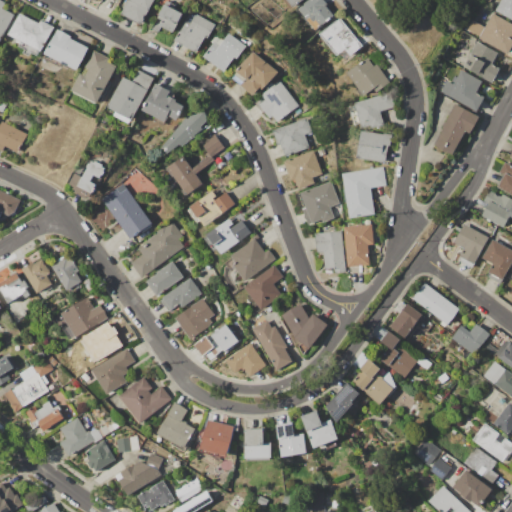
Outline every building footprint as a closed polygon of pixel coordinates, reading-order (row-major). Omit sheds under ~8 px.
[(0,0),(6,3),(3,8),(15,15),(0,44),(0,0)] [(121,14),(127,0),(155,0),(143,25),(121,14)] [(303,0),(294,8),(293,7),(291,8),(284,0),(303,0)] [(295,11),(298,8),(299,9),(310,0),(324,0),(328,5),(327,6),(330,10),(332,7),(338,14),(317,31),(314,28),(313,29),(305,19),(303,21),(295,11)] [(500,0),(511,0),(511,20),(495,11),(500,0)] [(158,19),(164,5),(183,14),(173,33),(159,26),(161,20),(158,19)] [(176,40),(183,26),(182,25),(189,12),(215,25),(209,38),(205,36),(198,51),(176,40)] [(10,35),(21,14),(40,24),(41,21),(55,28),(43,52),(41,51),(39,56),(32,53),(31,56),(25,53),(27,50),(20,46),(22,42),(10,35)] [(479,38),(480,37),(467,30),(471,22),(484,29),(492,14),(511,25),(511,46),(508,53),(479,38)] [(320,35),(341,18),(365,48),(361,51),(360,49),(351,56),(346,49),(338,56),(320,35)] [(46,54),(59,30),(72,37),(71,39),(90,49),(78,71),(69,66),(67,69),(45,58),(47,55),(46,54)] [(203,57),(213,43),(211,41),(216,34),(224,40),(229,34),(246,47),(237,59),(235,58),(225,72),(203,57)] [(463,66),(476,41),(498,52),(491,65),(500,69),(493,82),(463,66)] [(72,90),(79,77),(78,77),(86,61),(88,63),(95,51),(110,59),(109,62),(118,67),(98,104),(72,90)] [(253,51),(278,72),(266,87),(265,86),(262,90),(260,88),(253,96),(232,79),(237,73),(236,72),(253,51)] [(348,73),(368,58),(374,67),(377,64),(391,84),(381,91),(380,90),(377,92),(375,89),(365,97),(348,73)] [(107,107),(123,77),(132,81),(138,69),(155,78),(130,125),(114,116),(116,112),(107,107)] [(440,92),(446,81),(453,85),(461,70),(482,82),(476,93),(484,97),(477,111),(440,92)] [(279,81),(299,106),(276,124),(272,118),(270,119),(259,105),(265,100),(261,95),(268,89),(267,87),(272,84),(273,85),(279,81)] [(142,110),(156,83),(171,91),(168,96),(178,101),(177,102),(186,107),(178,121),(169,117),(165,123),(164,123),(162,125),(153,120),(155,117),(142,110)] [(355,104),(390,93),(395,107),(381,112),(386,128),(381,129),(381,127),(377,128),(376,127),(372,128),(371,126),(364,128),(362,124),(361,124),(360,123),(353,125),(348,108),(356,105),(355,104)] [(435,145),(443,130),(441,129),(454,104),(479,117),(470,134),(465,131),(453,155),(435,145)] [(160,150),(193,109),(206,112),(207,121),(202,126),(201,130),(195,134),(195,138),(183,147),(180,146),(165,156),(160,150)] [(273,131),(306,118),(312,135),(308,137),(307,134),(305,135),(310,148),(286,157),(281,145),(279,146),(273,131)] [(0,149),(0,124),(2,121),(28,135),(18,153),(5,146),(3,151),(0,149)] [(362,131),(386,134),(385,142),(389,143),(386,161),(358,157),(362,131)] [(167,168),(183,156),(192,169),(208,158),(205,155),(207,153),(201,144),(215,134),(227,151),(196,175),(204,185),(188,196),(167,168)] [(285,162),(314,151),(323,175),(313,178),(316,185),(300,191),(296,180),(292,181),(285,162)] [(69,184),(75,173),(83,177),(87,168),(86,168),(88,163),(90,164),(91,161),(94,163),(96,159),(104,164),(102,167),(106,169),(90,199),(87,197),(86,199),(74,193),(75,190),(73,189),(74,187),(69,184)] [(511,195),(497,187),(504,175),(499,173),(504,163),(511,167),(511,195)] [(343,174),(384,167),(387,185),(370,188),(375,215),(351,219),(343,174)] [(301,193),(331,182),(339,204),(330,207),(334,218),(323,222),(322,220),(308,225),(302,210),(306,209),(301,193)] [(102,200),(122,184),(152,224),(132,239),(102,200)] [(0,189),(21,200),(15,213),(12,215),(9,216),(5,214),(3,213),(1,218),(0,217),(0,189)] [(188,211),(192,208),(191,207),(213,191),(219,199),(227,193),(236,205),(206,227),(202,221),(198,224),(188,211)] [(482,216),(489,204),(483,201),(489,191),(501,197),(502,194),(511,199),(511,217),(505,228),(491,221),(490,223),(485,220),(486,218),(482,216)] [(205,239),(209,236),(208,235),(230,219),(235,226),(242,221),(252,233),(223,255),(218,249),(215,251),(205,239)] [(142,278),(131,263),(142,255),(139,250),(148,243),(147,241),(157,234),(156,232),(164,226),(165,228),(172,223),(182,236),(178,240),(181,244),(183,242),(185,245),(183,246),(184,247),(142,278)] [(344,227),(372,224),(374,244),(368,245),(370,265),(348,268),(344,227)] [(464,224),(489,238),(472,268),(459,260),(465,249),(454,243),(464,224)] [(316,234),(342,231),(346,273),(334,274),(334,269),(325,270),(324,255),(319,255),(319,253),(318,253),(316,234)] [(233,265),(237,262),(232,256),(255,239),(265,253),(269,250),(276,259),(245,281),(233,265)] [(492,240),(511,251),(511,262),(500,284),(486,276),(493,264),(491,263),(489,265),(483,261),(484,259),(482,258),(492,240)] [(52,266),(59,262),(57,260),(63,256),(64,258),(66,257),(67,259),(71,257),(80,271),(77,273),(81,281),(67,290),(52,266)] [(22,270),(33,263),(35,265),(42,260),(51,273),(47,275),(53,284),(39,294),(22,270)] [(146,282),(156,274),(156,273),(172,261),(184,277),(157,297),(146,282)] [(243,288),(274,265),(283,277),(274,284),(282,295),(261,312),(243,288)] [(0,288),(0,283),(9,278),(9,277),(16,272),(22,282),(25,280),(30,286),(27,288),(31,295),(25,300),(22,295),(10,303),(0,288)] [(82,282),(90,277),(96,287),(88,292),(82,282)] [(163,297),(190,277),(202,294),(183,309),(180,305),(173,310),(172,309),(169,312),(161,301),(164,298),(163,297)] [(412,299),(425,282),(460,311),(448,327),(446,325),(444,328),(440,324),(442,322),(412,299)] [(61,313),(87,297),(94,309),(101,304),(110,317),(77,338),(76,336),(70,340),(63,329),(69,325),(61,313)] [(176,318),(203,298),(215,314),(204,322),(208,327),(192,340),(176,318)] [(281,316),(301,304),(310,319),(314,314),(328,325),(310,350),(299,342),(297,343),(281,316)] [(389,327),(408,304),(423,316),(405,339),(389,327)] [(253,329),(268,320),(272,328),(275,326),(289,348),(286,350),(292,361),(278,370),(253,329)] [(195,346),(209,336),(210,338),(217,333),(215,331),(219,328),(221,330),(228,324),(229,326),(231,326),(234,330),(233,332),(240,341),(234,345),(234,348),(223,357),(220,354),(212,360),(209,356),(206,359),(195,346)] [(451,337),(461,325),(470,333),(477,325),(490,335),(474,355),(451,337)] [(378,357),(386,346),(381,342),(389,331),(401,340),(393,349),(397,352),(401,347),(416,359),(419,354),(432,364),(427,371),(417,363),(405,378),(378,357)] [(486,342),(498,351),(505,341),(507,343),(508,341),(511,344),(511,345),(511,368),(498,359),(499,357),(495,354),(493,356),(482,348),(486,342)] [(227,361),(251,344),(267,366),(251,377),(244,367),(235,373),(227,361)] [(93,370),(127,349),(135,362),(127,366),(127,372),(123,376),(127,383),(108,394),(93,370)] [(0,359),(7,355),(15,368),(7,373),(10,379),(0,385),(0,359)] [(5,395),(24,382),(19,374),(32,365),(33,367),(47,359),(54,369),(44,376),(49,383),(46,385),(50,392),(16,413),(5,395)] [(353,380),(362,370),(360,368),(369,359),(380,369),(377,373),(382,377),(387,371),(389,373),(395,387),(396,388),(388,397),(387,396),(380,405),(353,380)] [(494,361),(511,374),(511,397),(483,376),(494,361)] [(120,397),(144,378),(153,389),(149,392),(151,394),(163,385),(173,398),(141,423),(120,397)] [(326,407),(347,384),(359,394),(355,399),(357,400),(360,403),(352,413),(348,410),(337,423),(326,407)] [(27,413),(36,407),(38,411),(44,407),(43,405),(49,401),(54,408),(59,405),(62,410),(60,411),(65,419),(44,432),(40,425),(36,428),(27,413)] [(157,434),(175,403),(188,411),(183,420),(198,429),(184,452),(171,444),(172,442),(157,434)] [(509,403),(511,405),(511,428),(507,435),(493,425),(509,403)] [(484,419),(494,423),(499,413),(489,408),(484,419)] [(300,416),(316,410),(321,423),(332,419),(334,425),(333,426),(338,439),(335,441),(337,446),(327,450),(325,445),(313,449),(300,416)] [(61,428),(77,418),(87,433),(90,431),(90,432),(96,428),(97,429),(99,427),(100,429),(106,425),(110,432),(104,435),(105,436),(102,438),(103,438),(94,444),(93,442),(69,457),(60,443),(67,438),(61,428)] [(208,421),(234,427),(227,456),(193,448),(201,428),(206,429),(208,421)] [(277,425),(292,423),(294,436),(304,434),(305,441),(307,440),(309,453),(292,456),(293,462),(285,464),(284,457),(282,457),(277,425)] [(473,440),(485,424),(511,443),(511,451),(504,463),(473,440)] [(244,430),(265,429),(265,443),(272,443),(273,457),(270,457),(270,460),(245,461),(244,430)] [(116,439),(137,436),(139,450),(118,453),(116,439)] [(413,452),(424,438),(441,450),(429,466),(421,460),(422,459),(413,452)] [(85,453),(104,441),(116,459),(97,471),(95,468),(92,470),(88,463),(91,461),(85,453)] [(465,463),(476,447),(497,462),(491,470),(498,475),(493,483),(465,463)] [(117,476),(135,465),(134,464),(139,462),(144,464),(146,463),(151,453),(163,459),(158,471),(152,469),(146,472),(145,475),(150,483),(128,496),(117,476)] [(430,470),(439,459),(451,468),(443,480),(430,470)] [(453,489),(467,471),(493,490),(491,491),(494,493),(490,499),(487,497),(479,508),(472,503),(471,504),(458,495),(459,493),(453,489)] [(175,491),(196,478),(203,490),(182,503),(175,491)] [(137,497),(141,494),(143,493),(146,491),(147,492),(150,490),(150,489),(164,481),(175,500),(167,505),(166,504),(161,507),(160,505),(152,510),(150,506),(145,509),(137,497)] [(0,511),(0,483),(2,482),(7,488),(9,486),(22,504),(10,511),(0,511)] [(443,486),(470,511),(453,511),(454,511),(451,508),(447,511),(438,511),(428,502),(443,486)] [(193,511),(212,501),(206,491),(170,511),(193,511)] [(229,505),(234,494),(244,499),(238,510),(229,505)] [(282,503),(285,494),(293,496),(290,505),(282,503)] [(28,511),(25,506),(44,495),(49,503),(32,511),(28,511)] [(257,503),(260,496),(268,500),(265,507),(257,503)] [(38,511),(55,503),(60,511),(38,511)]
